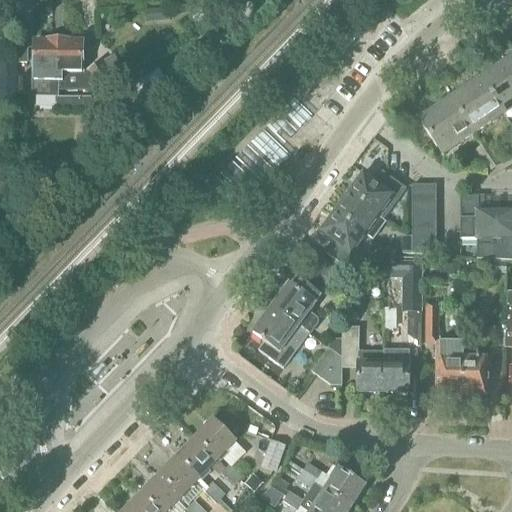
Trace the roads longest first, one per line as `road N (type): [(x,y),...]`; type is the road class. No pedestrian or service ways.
road 1 (residential): [(193,343),(357,117)]
road 2 (residential): [(193,343),(301,429),(408,446)]
road 3 (residential): [(32,511),(193,343)]
road 4 (residential): [(357,117),(446,184),(511,184)]
road 5 (residential): [(357,117),(420,41),(478,0)]
